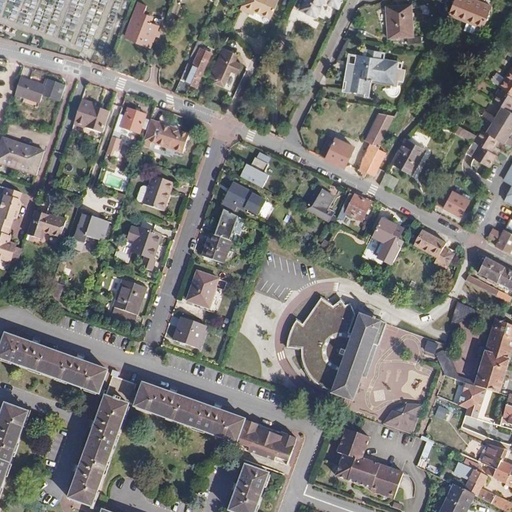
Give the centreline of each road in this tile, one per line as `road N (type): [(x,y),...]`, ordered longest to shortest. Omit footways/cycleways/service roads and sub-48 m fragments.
road 1 (residential): [(225,124),(0,48)]
road 2 (residential): [(152,338),(225,124)]
road 3 (residential): [(474,245),(283,148)]
road 4 (residential): [(283,148),(353,0)]
